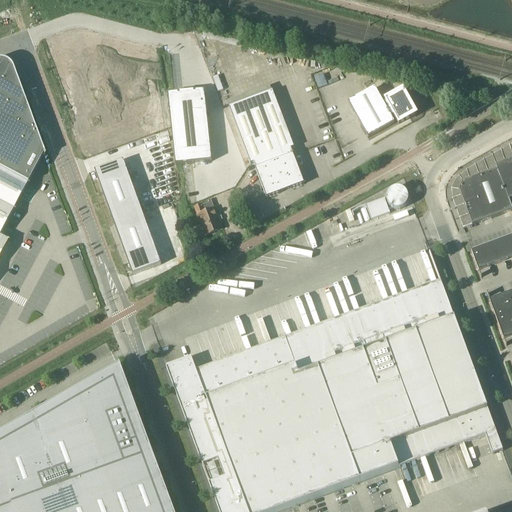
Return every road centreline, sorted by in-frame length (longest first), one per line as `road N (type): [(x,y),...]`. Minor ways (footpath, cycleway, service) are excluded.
road 1 (unclassified): [(197,511),(22,40),(0,47)]
road 2 (unknown): [(134,342),(436,210)]
road 3 (unclassified): [(511,122),(432,175),(431,196),(466,294)]
